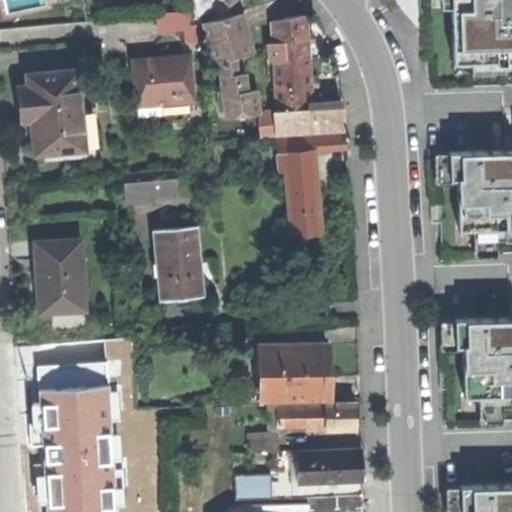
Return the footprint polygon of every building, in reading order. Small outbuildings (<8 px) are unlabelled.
[(237,15),(228,0),(186,0),(188,12),(189,24),(199,24),(204,22),(237,15)] [(511,0),(451,0),(451,6),(453,63),(470,62),(502,61),(511,60),(511,0)] [(201,41),(199,24),(189,24),(188,12),(157,15),(159,32),(185,30),(186,42),(201,41)] [(216,60),(219,60),(234,56),(248,52),(241,26),(237,15),(204,22),(216,60)] [(269,60),(274,60),(279,110),(310,108),(308,83),(305,35),(305,15),(272,20),(273,43),(268,43),(269,60)] [(137,106),(194,101),(190,55),(133,60),(134,73),(137,106)] [(235,73),(234,56),(219,60),(224,116),(257,113),(255,90),(245,91),(244,82),(243,72),(235,73)] [(503,72),(502,61),(470,62),(471,73),(503,72)] [(35,154),(84,149),(81,114),(77,70),(27,74),(28,86),(20,87),(22,107),(23,121),(32,120),(35,154)] [(195,112),(194,101),(137,106),(138,117),(195,112)] [(343,130),(341,106),(310,108),(279,110),(272,110),(273,134),(343,130)] [(92,113),(81,114),(84,149),(95,148),(92,113)] [(346,148),(345,134),(277,138),(279,171),(286,170),(290,234),(319,232),(316,187),(314,150),(346,148)] [(511,149),(448,152),(449,178),(457,178),(459,229),(475,229),(511,227),(511,149)] [(449,180),(449,178),(448,152),(435,153),(436,180),(449,180)] [(154,196),(175,194),(172,170),(125,174),(127,204),(154,201),(154,196)] [(196,298),(195,285),(209,284),(208,275),(207,263),(198,264),(195,227),(181,228),(181,229),(153,231),(159,301),(196,298)] [(511,227),(475,229),(476,254),(496,253),(495,238),(511,237),(511,227)] [(42,312),(84,311),(81,240),(36,242),(37,269),(37,282),(36,282),(36,284),(40,284),(42,312)] [(511,317),(454,319),(455,346),(462,346),(464,396),(481,396),(511,394),(511,317)] [(442,347),(455,346),(454,319),(441,320),(442,347)] [(259,345),(261,400),(328,398),(327,366),(327,343),(259,345)] [(511,394),(481,396),(482,420),(502,419),(502,405),(511,404),(511,394)] [(275,425),(305,424),(305,405),(305,404),(275,404),(275,425)] [(305,405),(305,424),(305,430),(355,429),(355,416),(355,404),(305,405)] [(247,452),(276,451),(276,432),(246,433),(247,452)] [(297,483),(362,481),(361,463),(361,448),(296,450),(297,483)] [(265,498),(263,468),(233,469),(234,499),(265,498)] [(511,511),(511,483),(460,486),(461,511),(511,511)] [(447,511),(461,511),(460,486),(447,486),(447,511)]
